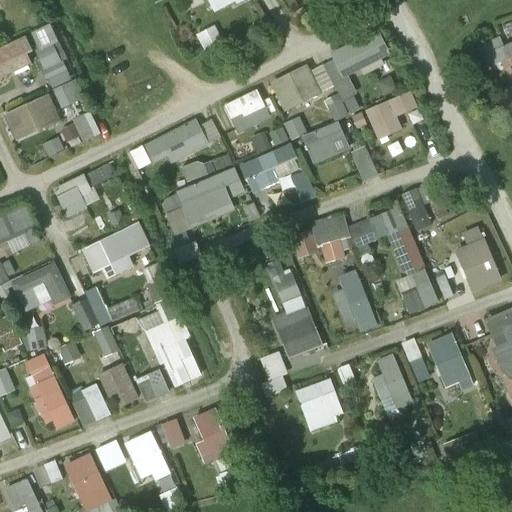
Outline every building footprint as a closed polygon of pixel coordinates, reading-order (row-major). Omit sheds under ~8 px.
[(246,0),(208,0),(216,13),(236,2),(237,5),(246,0)] [(227,51),(214,27),(198,36),(210,59),(227,51)] [(390,56),(378,32),(332,55),(335,61),(344,79),(348,77),(390,56)] [(500,37),(477,46),(488,77),(511,67),(504,48),(500,37)] [(33,53),(26,39),(0,50),(0,79),(31,66),(27,56),(33,53)] [(36,52),(45,71),(61,63),(52,44),(36,52)] [(344,79),(335,61),(324,67),(335,88),(342,102),(357,95),(348,77),(344,79)] [(47,81),(67,71),(63,62),(61,63),(45,71),(43,72),(47,81)] [(311,73),(308,66),(271,84),(285,113),(322,95),(311,73)] [(311,73),(322,95),(335,88),(324,67),(311,73)] [(68,73),(49,81),(53,89),(71,81),(68,73)] [(395,90),(391,79),(380,83),(384,94),(395,90)] [(84,101),(76,82),(53,92),(61,111),(84,101)] [(266,109),(258,91),(225,107),(237,134),(248,129),(243,120),(266,109)] [(417,110),(410,93),(366,112),(378,141),(402,131),(397,118),(417,110)] [(61,122),(49,96),(5,116),(17,142),(61,122)] [(348,117),(338,96),(325,103),(335,123),(348,117)] [(360,111),(354,98),(344,103),(351,116),(360,111)] [(100,135),(90,114),(74,121),(84,143),(100,135)] [(367,126),(362,114),(352,118),(358,130),(367,126)] [(307,135),(299,119),(286,124),(293,141),(307,135)] [(212,120),(199,127),(209,145),(221,139),(212,120)] [(199,127),(196,121),(145,147),(154,164),(168,156),(172,164),(209,145),(199,127)] [(339,123),(303,138),(314,164),(349,150),(339,123)] [(71,148),(82,143),(74,126),(63,131),(71,148)] [(283,129),(271,134),(276,147),(288,142),(283,129)] [(272,151),(265,134),(251,139),(258,156),(272,151)] [(298,159),(291,145),(240,167),(246,181),(247,181),(253,194),(279,183),(273,170),(298,159)] [(366,149),(352,155),(363,182),(377,176),(366,149)] [(211,179),(235,169),(229,155),(205,164),(211,179)] [(211,179),(205,164),(203,165),(197,163),(182,169),(189,188),(211,179)] [(84,176),(54,191),(68,219),(88,209),(82,198),(93,193),(90,189),(118,175),(112,164),(85,177),(84,176)] [(240,182),(235,169),(211,179),(189,188),(176,194),(177,195),(183,208),(191,229),(235,211),(225,188),(229,187),(240,182)] [(245,193),(240,182),(229,187),(233,197),(245,193)] [(418,190),(425,206),(437,200),(431,184),(418,190)] [(418,190),(402,196),(417,231),(432,225),(425,206),(418,190)] [(167,215),(183,208),(177,195),(161,202),(167,215)] [(37,229),(26,205),(0,216),(0,245),(8,242),(14,256),(42,244),(36,229),(37,229)] [(259,218),(254,205),(245,208),(250,221),(259,218)] [(175,236),(191,229),(183,208),(167,215),(175,236)] [(408,228),(399,208),(348,229),(356,249),(368,245),(387,237),(408,228)] [(121,211),(108,216),(113,229),(126,223),(121,211)] [(341,241),(350,238),(344,216),(311,224),(316,247),(322,245),(341,241)] [(133,267),(129,258),(151,247),(139,224),(82,252),(93,275),(102,270),(107,280),(133,267)] [(408,228),(387,237),(403,275),(423,267),(408,228)] [(469,247),(483,241),(478,228),(463,234),(469,247)] [(175,248),(190,243),(186,233),(171,239),(175,248)] [(311,233),(293,238),(299,259),(318,253),(311,233)] [(345,258),(341,241),(322,245),(326,263),(345,258)] [(501,281),(485,241),(483,241),(469,247),(456,252),(472,293),(501,281)] [(201,258),(196,242),(173,251),(179,266),(201,258)] [(371,254),(368,245),(356,249),(360,258),(371,254)] [(1,266),(7,279),(15,275),(9,262),(1,266)] [(1,266),(1,264),(0,264),(0,285),(9,281),(7,279),(1,266)] [(55,265),(12,285),(17,295),(44,283),(53,300),(55,305),(71,298),(55,265)] [(292,271),(274,278),(284,303),(302,296),(292,271)] [(439,304),(425,271),(396,283),(410,316),(439,304)] [(377,327),(356,272),(339,278),(344,291),(333,295),(346,328),(357,324),(361,334),(377,327)] [(163,281),(149,287),(156,303),(170,297),(163,281)] [(53,300),(44,283),(17,295),(26,313),(53,300)] [(87,294),(102,328),(113,323),(108,310),(98,289),(87,294)] [(182,318),(183,321),(186,320),(176,297),(156,306),(159,313),(164,325),(182,318)] [(135,298),(108,310),(113,323),(140,311),(135,298)] [(98,325),(87,300),(72,307),(84,332),(98,325)] [(286,314),(273,319),(290,360),(323,347),(308,310),(287,318),(286,314)] [(511,311),(511,310),(485,321),(497,350),(494,351),(504,374),(511,380),(511,311)] [(164,325),(159,313),(137,323),(146,334),(164,325)] [(22,345),(9,317),(0,321),(0,343),(5,354),(22,345)] [(161,366),(164,364),(175,389),(202,377),(185,341),(191,338),(183,321),(182,318),(164,325),(146,334),(161,366)] [(46,349),(43,328),(28,331),(32,351),(46,349)] [(120,352),(108,328),(95,335),(107,358),(120,352)] [(473,386),(452,335),(428,345),(446,389),(459,383),(462,391),(473,386)] [(423,359),(414,340),(401,345),(410,364),(423,359)] [(80,359),(74,344),(60,349),(66,364),(80,359)] [(287,375),(279,354),(261,361),(270,382),(282,377),(287,375)] [(38,385),(55,378),(45,355),(28,363),(38,385)] [(413,404),(393,356),(378,362),(383,375),(392,396),(398,410),(413,404)] [(138,399),(122,366),(100,377),(116,409),(138,399)] [(349,366),(338,370),(345,389),(356,384),(349,366)] [(169,394),(159,372),(137,382),(147,404),(169,394)] [(381,400),(392,396),(383,375),(372,380),(381,400)] [(288,391),(282,377),(270,382),(261,385),(267,399),(288,391)] [(75,422),(55,378),(38,385),(54,422),(58,430),(75,422)] [(330,381),(297,393),(311,432),(344,421),(330,381)] [(47,425),(54,422),(38,385),(30,389),(47,425)] [(96,421),(86,399),(74,405),(84,427),(96,421)] [(206,465),(234,452),(216,410),(195,420),(204,442),(197,445),(206,465)] [(0,443),(11,438),(0,414),(0,443)] [(186,444),(177,421),(161,427),(170,450),(186,444)] [(434,439),(429,428),(413,435),(416,442),(409,445),(417,464),(436,457),(429,441),(434,439)] [(171,473),(152,433),(126,445),(142,480),(154,474),(157,480),(171,473)] [(484,455),(476,433),(442,446),(450,467),(484,455)] [(347,453),(316,465),(322,480),(353,468),(347,453)] [(112,502),(91,455),(66,466),(87,511),(89,511),(91,511),(112,502)] [(63,480),(55,462),(35,471),(42,489),(63,480)] [(222,493),(242,487),(237,471),(217,477),(222,493)] [(42,511),(27,480),(4,491),(13,511),(42,511)] [(185,506),(177,489),(165,495),(173,511),(185,506)] [(121,511),(116,500),(112,502),(91,511),(121,511)]
